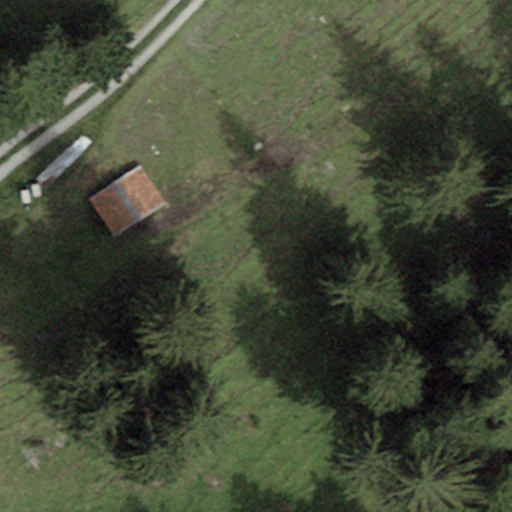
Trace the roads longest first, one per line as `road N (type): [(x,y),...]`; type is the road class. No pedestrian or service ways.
road 1 (track): [(0,291),(12,296),(511,39)]
road 2 (track): [(185,0),(134,57),(0,161)]
